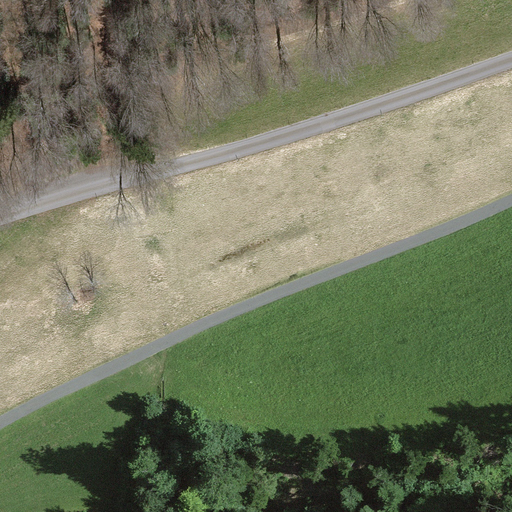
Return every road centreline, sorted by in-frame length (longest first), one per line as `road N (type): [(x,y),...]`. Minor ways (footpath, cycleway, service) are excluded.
road 1 (track): [(0,424),(219,316),(511,200)]
road 2 (tertiary): [(0,217),(241,150),(511,60)]
